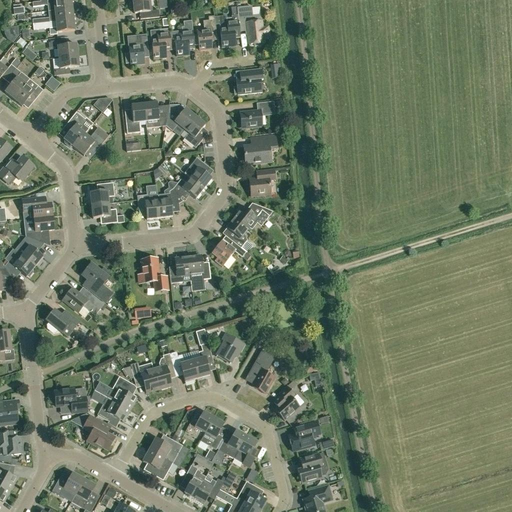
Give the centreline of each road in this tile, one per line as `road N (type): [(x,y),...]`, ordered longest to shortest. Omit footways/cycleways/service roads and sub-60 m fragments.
road 1 (residential): [(76,246),(185,237),(220,206),(219,121),(194,90)]
road 2 (residential): [(280,511),(282,483),(266,432),(215,402),(166,409),(148,421),(115,477)]
road 3 (track): [(298,0),(328,272)]
road 4 (track): [(328,272),(374,511)]
road 5 (track): [(511,215),(328,272)]
road 6 (residential): [(49,465),(21,319)]
road 7 (unclassified): [(33,139),(63,171),(76,246)]
